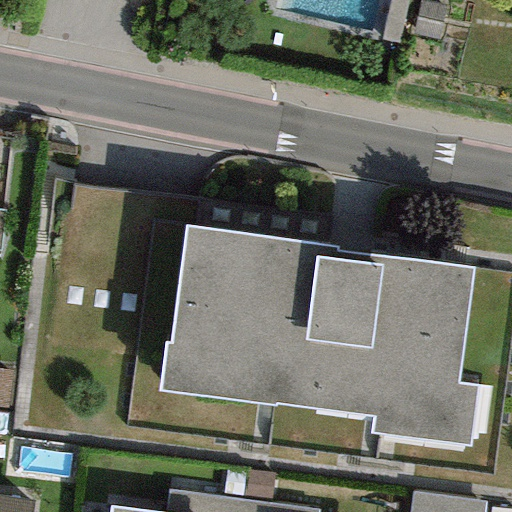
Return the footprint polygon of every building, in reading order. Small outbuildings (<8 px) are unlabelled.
[(444,10),(420,6),(414,36),(438,41),(444,10)] [(0,246),(8,156),(0,155),(0,246)] [(476,270),(184,232),(163,393),(381,421),(379,438),(475,450),(483,391),(461,388),(476,270)] [(11,377),(0,375),(0,411),(7,412),(11,377)] [(481,511),(482,507),(414,499),(412,511),(481,511)] [(0,511),(35,511),(37,506),(0,500),(0,511)]
